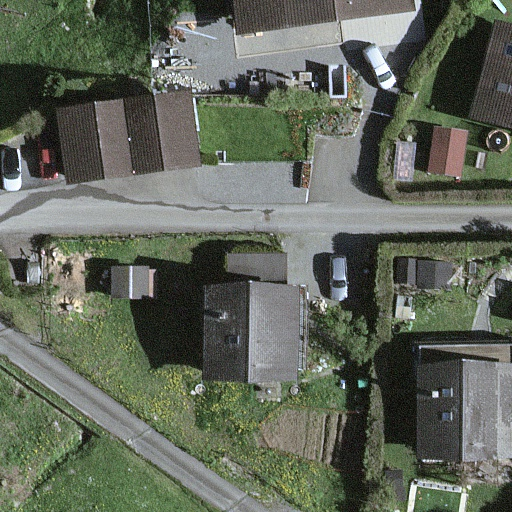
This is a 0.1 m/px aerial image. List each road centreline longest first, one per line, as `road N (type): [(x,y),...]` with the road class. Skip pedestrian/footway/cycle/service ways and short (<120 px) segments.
road 1 (residential): [(0,214),(304,225),(511,219)]
road 2 (residential): [(249,511),(0,337)]
